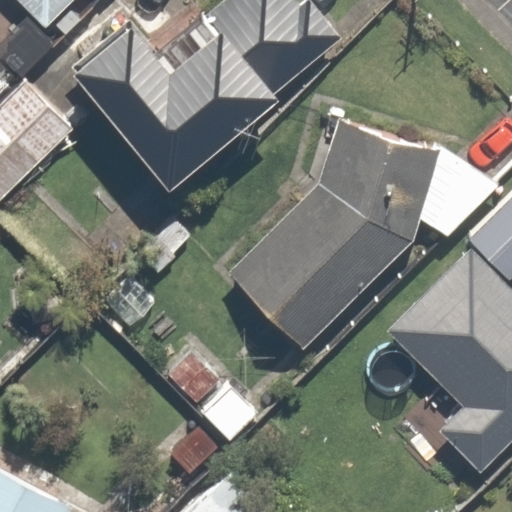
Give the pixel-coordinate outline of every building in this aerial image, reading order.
[(31,0),(40,8),(47,0),(31,0)] [(126,11),(69,59),(161,168),(274,72),(219,7),(162,55),(126,11)] [(32,73),(0,104),(0,197),(78,120),(32,73)] [(282,329),(414,208),(444,231),(501,179),(433,138),(333,113),(317,174),(221,262),(282,329)] [(511,275),(475,237),(389,317),(456,389),(427,416),(475,467),(511,432),(511,275)] [(203,341),(168,372),(225,434),(259,403),(203,341)] [(0,511),(60,511),(70,494),(0,457),(0,511)] [(231,459),(178,511),(258,511),(271,499),(231,459)]
